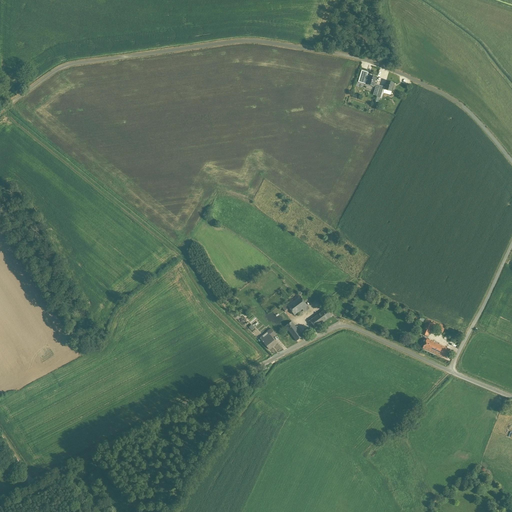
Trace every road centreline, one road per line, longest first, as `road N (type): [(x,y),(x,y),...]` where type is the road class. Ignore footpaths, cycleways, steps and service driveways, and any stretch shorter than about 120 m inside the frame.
road 1 (track): [(0,114),(64,64),(249,40),(353,57),(411,79),(456,101),(511,162)]
road 2 (track): [(27,484),(341,323),(511,395)]
road 3 (track): [(450,370),(511,245)]
